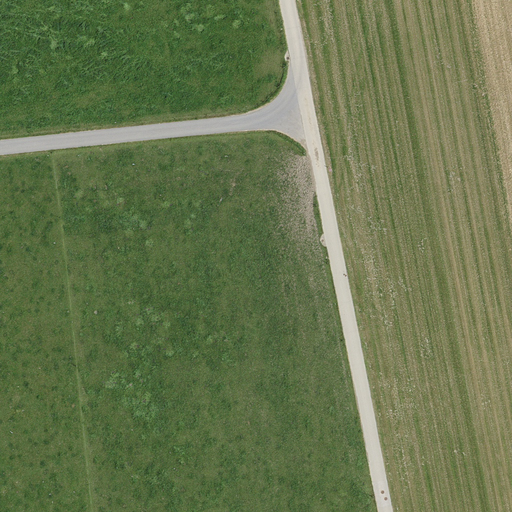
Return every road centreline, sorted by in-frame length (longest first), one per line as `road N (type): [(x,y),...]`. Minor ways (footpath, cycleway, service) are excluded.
road 1 (unclassified): [(308,116),(384,511)]
road 2 (unclassified): [(0,148),(308,116)]
